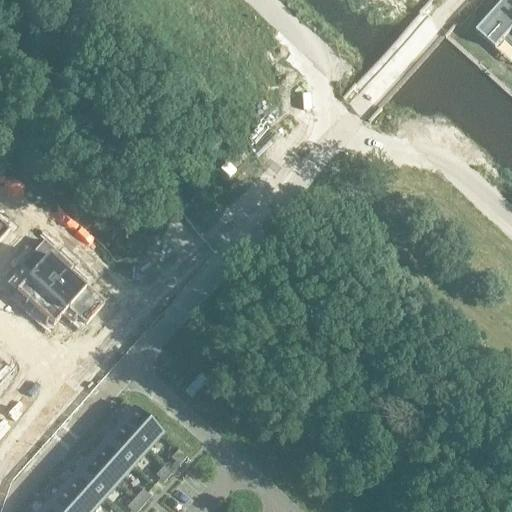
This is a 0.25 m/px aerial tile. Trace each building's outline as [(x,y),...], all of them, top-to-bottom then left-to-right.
[(511,0),(507,0),(477,34),(496,51),(505,42),(511,48),(511,0)] [(431,160),(414,179),(450,212),(467,193),(431,160)] [(0,243),(9,234),(0,225),(0,243)] [(31,277),(16,293),(34,310),(72,268),(44,242),(21,268),(31,277)] [(72,268),(34,310),(53,327),(68,310),(86,326),(105,304),(70,272),(73,269),(72,268)] [(133,410),(118,427),(148,454),(163,437),(133,410)] [(118,427),(104,443),(133,470),(148,454),(118,427)] [(104,443),(89,459),(119,486),(133,470),(104,443)] [(178,451),(170,460),(178,467),(186,458),(178,451)] [(89,459),(75,475),(105,502),(119,486),(89,459)] [(163,468),(155,477),(163,485),(171,476),(163,468)] [(75,475),(60,492),(82,511),(95,511),(105,502),(75,475)] [(142,491),(134,500),(142,508),(150,499),(142,491)] [(82,511),(60,492),(46,507),(52,511),(82,511)] [(134,500),(126,509),(129,511),(138,511),(142,508),(134,500)]
